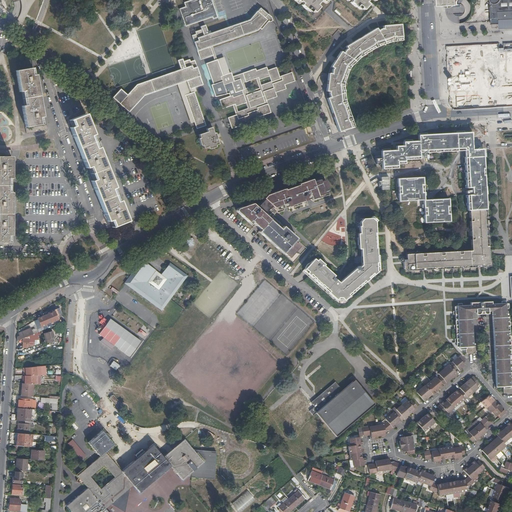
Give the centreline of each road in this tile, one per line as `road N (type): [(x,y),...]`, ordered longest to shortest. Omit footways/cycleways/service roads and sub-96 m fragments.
road 1 (unclassified): [(36,49),(204,200)]
road 2 (residential): [(93,236),(36,49)]
road 3 (unclassified): [(204,200),(335,316)]
road 4 (residential): [(392,437),(473,370),(511,413)]
road 5 (residential): [(329,148),(273,0)]
road 6 (residential): [(511,413),(458,465),(430,469),(395,457)]
road 7 (residential): [(329,148),(204,200)]
road 8 (residential): [(0,441),(5,316)]
